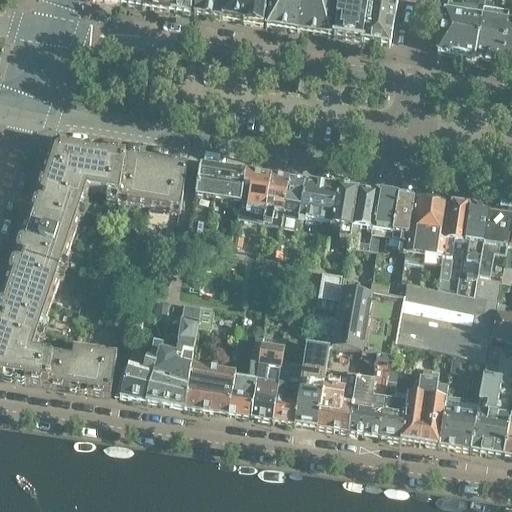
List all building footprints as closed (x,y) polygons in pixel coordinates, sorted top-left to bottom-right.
[(120,0),(119,6),(120,6),(142,9),(143,0),(120,0)] [(166,14),(168,0),(143,0),(142,9),(142,10),(166,14)] [(190,17),(193,0),(168,0),(166,14),(168,14),(190,17)] [(195,0),(193,17),(221,21),(224,0),(195,0)] [(224,0),(221,21),(222,22),(222,21),(243,24),(243,25),(245,26),(251,27),(252,26),(263,28),(267,0),(224,0)] [(270,0),(266,29),(268,29),(269,28),(297,33),(302,0),(270,0)] [(302,0),(297,33),(297,34),(300,34),(330,38),(335,0),(302,0)] [(339,0),(334,39),(363,43),(369,0),(368,0),(339,0)] [(369,0),(363,43),(389,48),(397,5),(397,0),(369,0)] [(445,15),(437,55),(474,61),(485,0),(472,0),(471,9),(447,6),(445,15)] [(501,64),(506,23),(508,14),(492,12),(494,0),(485,0),(474,61),(475,61),(475,60),(501,64)] [(511,24),(506,23),(501,64),(511,65),(511,24)] [(52,152),(0,305),(0,382),(47,390),(52,357),(36,355),(90,193),(108,197),(118,198),(125,158),(59,147),(52,152)] [(118,198),(108,197),(106,205),(179,216),(187,167),(125,158),(118,198)] [(201,169),(195,200),(240,207),(246,176),(238,175),(238,174),(212,170),(211,171),(201,169)] [(271,180),(246,176),(240,207),(237,221),(264,225),(267,213),(271,180)] [(271,180),(267,213),(264,225),(271,226),(270,228),(279,229),(282,231),(283,216),(289,182),(271,180)] [(289,182),(283,216),(282,231),(295,234),(299,219),(305,185),(289,182)] [(305,185),(299,219),(298,222),(330,227),(337,190),(305,185)] [(337,190),(330,227),(330,229),(341,231),(339,242),(349,244),(351,233),(351,230),(359,193),(337,190)] [(359,193),(351,230),(351,233),(349,244),(348,251),(368,255),(378,196),(359,193)] [(399,200),(378,196),(368,255),(377,256),(380,235),(393,236),(399,200)] [(399,200),(393,236),(390,250),(398,251),(398,256),(405,257),(414,202),(399,200)] [(450,208),(414,202),(405,257),(404,265),(423,268),(424,260),(442,262),(445,245),(450,208)] [(450,208),(445,245),(442,262),(451,263),(454,246),(464,247),(469,210),(450,208)] [(469,210),(464,247),(460,267),(479,271),(483,251),(490,213),(469,210)] [(511,216),(490,213),(483,251),(479,271),(477,281),(489,284),(495,253),(506,254),(511,225),(511,216)] [(204,226),(194,224),(190,245),(200,247),(204,226)] [(511,225),(506,254),(501,285),(501,287),(510,289),(511,278),(511,225)] [(293,262),(294,256),(278,253),(277,260),(293,262)] [(442,262),(437,296),(456,299),(458,286),(449,284),(451,263),(442,262)] [(322,277),(320,290),(318,301),(338,304),(342,280),(322,277)] [(456,299),(473,303),(477,281),(460,278),(458,286),(456,299)] [(407,290),(405,303),(396,349),(485,367),(487,367),(488,358),(491,342),(490,342),(495,314),(497,307),(501,287),(501,285),(489,284),(477,281),(473,303),(456,299),(437,296),(407,290)] [(405,303),(407,290),(389,287),(387,299),(405,303)] [(331,351),(361,356),(371,297),(341,291),(331,351)] [(371,297),(361,356),(390,361),(393,349),(396,349),(405,303),(387,299),(371,297)] [(337,313),(338,304),(319,301),(317,309),(337,313)] [(168,309),(156,307),(154,323),(165,325),(168,309)] [(504,316),(505,309),(497,307),(495,314),(504,316)] [(159,355),(146,405),(184,411),(190,372),(180,368),(181,361),(192,362),(197,327),(200,312),(184,309),(177,347),(178,348),(177,351),(162,347),(159,355)] [(337,315),(315,311),(314,318),(335,322),(337,315)] [(204,328),(207,313),(200,312),(199,317),(197,327),(204,328)] [(490,342),(491,342),(511,346),(511,317),(504,316),(495,314),(490,342)] [(256,384),(251,421),(273,424),(278,388),(282,367),(285,343),(263,341),(262,345),(256,384)] [(299,395),(294,427),(316,431),(322,395),(309,392),(310,387),(322,389),(330,346),(313,343),(311,351),(306,350),(299,391),(299,395)] [(128,370),(120,401),(146,405),(159,355),(162,347),(154,345),(150,360),(147,358),(143,374),(128,370)] [(52,357),(47,390),(110,399),(116,358),(74,351),(72,360),(52,357)] [(485,367),(483,378),(500,381),(502,370),(497,369),(499,361),(488,358),(487,367),(485,367)] [(384,403),(379,440),(400,444),(405,407),(406,398),(395,396),(399,364),(391,363),(384,403)] [(461,366),(453,364),(451,376),(460,377),(461,366)] [(234,375),(228,417),(251,421),(256,384),(258,368),(250,366),(248,383),(235,380),(235,376),(234,375)] [(278,388),(273,424),(294,427),(299,395),(299,391),(288,389),(291,368),(282,367),(278,388)] [(190,372),(184,411),(228,417),(234,375),(191,368),(190,372)] [(323,389),(322,394),(322,395),(316,431),(349,436),(357,377),(349,376),(347,384),(341,383),(341,381),(325,378),(323,389)] [(478,414),(477,419),(470,454),(502,459),(510,419),(495,417),(502,382),(500,381),(483,378),(478,403),(487,405),(485,415),(478,414)] [(356,382),(349,436),(379,440),(384,403),(372,401),(375,384),(372,384),(356,382)] [(406,398),(405,407),(400,444),(420,447),(430,383),(419,382),(417,400),(406,398)] [(430,383),(420,447),(439,449),(444,414),(445,404),(435,402),(438,385),(430,383)] [(444,414),(439,449),(470,454),(477,419),(444,414)] [(511,419),(510,419),(502,459),(511,460),(511,419)]
